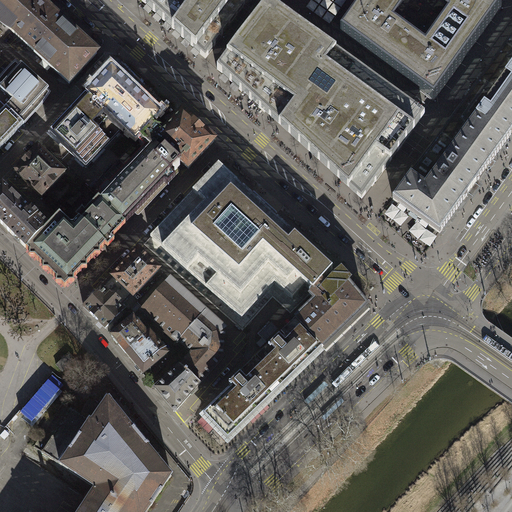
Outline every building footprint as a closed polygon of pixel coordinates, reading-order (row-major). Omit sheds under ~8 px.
[(0,0),(0,20),(23,42),(51,13),(36,0),(0,0)] [(280,126),(362,201),(373,186),(397,152),(407,159),(417,166),(467,98),(466,97),(471,91),(479,81),(478,81),(483,74),(483,75),(511,34),(511,0),(140,0),(206,59),(227,29),(234,34),(239,39),(217,69),(265,113),(280,126)] [(51,13),(23,42),(28,46),(28,47),(70,85),(97,55),(62,23),(62,22),(52,13),(51,13)] [(511,34),(483,75),(483,74),(478,81),(479,81),(471,91),(466,97),(467,98),(417,166),(393,199),(411,212),(410,213),(418,218),(418,217),(440,233),(467,196),(468,197),(478,182),(477,182),(487,168),(488,168),(491,165),(494,161),(493,160),(511,133),(511,34)] [(0,101),(20,121),(24,125),(41,106),(45,101),(49,95),(46,92),(49,90),(21,64),(19,67),(15,64),(9,70),(3,76),(0,80),(0,84),(2,86),(0,87),(0,89),(0,101)] [(86,96),(122,130),(135,142),(137,142),(156,122),(161,117),(161,115),(158,113),(158,108),(153,108),(150,105),(150,100),(145,100),(142,97),(142,92),(137,92),(134,90),(134,84),(128,84),(126,82),(126,76),(120,77),(113,69),(111,69),(103,77),(100,77),(98,79),(99,81),(98,82),(95,82),(93,84),(94,87),(86,96)] [(86,168),(122,130),(86,96),(50,134),(86,168)] [(0,149),(24,125),(20,121),(0,101),(0,149)] [(183,113),(166,131),(158,140),(181,162),(188,169),(197,160),(214,142),(183,113)] [(166,131),(156,122),(137,142),(144,148),(109,185),(108,185),(106,185),(100,192),(99,194),(101,195),(98,197),(99,198),(126,224),(165,183),(167,186),(172,181),(176,177),(171,172),(173,171),(174,171),(176,171),(180,167),(180,165),(179,164),(181,162),(158,140),(166,131)] [(66,173),(38,146),(14,171),(42,198),(66,173)] [(322,281),(333,269),(275,216),(277,214),(254,193),(251,195),(219,166),(151,237),(187,271),(242,318),(275,282),(293,299),(306,285),(313,291),(322,281)] [(0,186),(0,223),(15,238),(26,249),(49,225),(32,209),(33,208),(29,205),(27,207),(2,184),(0,186)] [(78,220),(79,219),(106,245),(105,245),(108,248),(115,241),(112,238),(117,234),(126,224),(99,198),(85,212),(82,210),(75,217),(78,220)] [(60,214),(49,225),(26,249),(30,253),(30,258),(35,258),(43,266),(43,271),(48,271),(56,279),(56,285),(61,285),(65,288),(69,283),(74,283),(74,278),(82,270),(87,270),(87,265),(93,258),(95,256),(100,256),(100,251),(105,245),(106,245),(79,219),(78,220),(73,225),(71,225),(60,214)] [(139,250),(113,277),(132,295),(133,297),(151,279),(159,269),(139,250)] [(299,324),(323,349),(366,307),(347,283),(349,281),(341,273),(339,275),(338,275),(328,287),(322,281),(313,291),(310,295),(315,301),(295,321),(299,324)] [(104,286),(105,286),(84,307),(106,329),(127,307),(123,304),(132,295),(113,277),(104,286)] [(180,366),(200,384),(223,359),(226,329),(201,307),(185,292),(171,279),(145,308),(142,311),(178,343),(179,341),(192,353),(180,366)] [(150,334),(151,333),(147,328),(144,331),(138,324),(133,318),(112,336),(126,354),(150,334)] [(272,323),(259,335),(266,343),(279,330),(272,323)] [(204,415),(228,440),(315,356),(319,352),(323,349),(299,324),(295,328),(292,331),(282,340),(279,337),(269,347),(272,350),(243,378),(240,374),(230,384),(233,388),(204,415)] [(150,334),(126,354),(135,364),(144,374),(167,355),(150,334)] [(75,359),(69,353),(56,365),(62,372),(75,359)] [(200,384),(180,366),(175,371),(156,389),(166,402),(175,413),(195,390),(200,384)] [(41,417),(61,384),(38,370),(17,403),(41,417)] [(109,399),(107,399),(105,401),(106,401),(92,422),(73,409),(74,409),(71,408),(41,452),(91,486),(91,485),(95,488),(84,505),(78,511),(147,511),(172,476),(170,473),(148,447),(149,446),(146,443),(141,437),(136,430),(134,428),(133,429),(111,402),(111,401),(109,399)]
